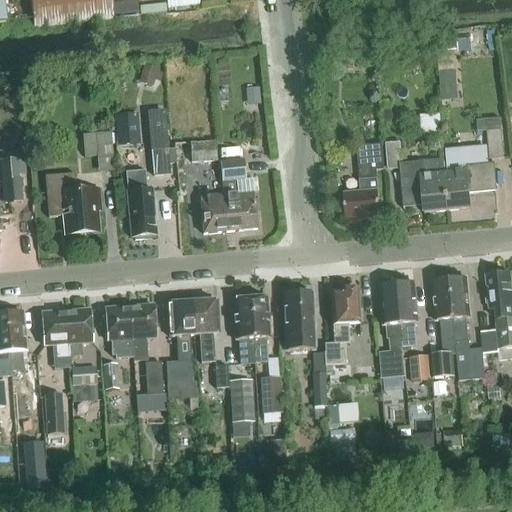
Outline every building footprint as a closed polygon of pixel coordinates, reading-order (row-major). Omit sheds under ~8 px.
[(113,22),(110,0),(30,0),(34,31),(113,22)] [(118,4),(113,4),(114,17),(119,17),(139,15),(138,2),(118,4)] [(440,38),(441,53),(472,51),(471,36),(440,38)] [(368,45),(351,46),(352,60),(369,59),(368,45)] [(335,49),(313,51),(315,68),(337,66),(335,49)] [(144,68),(141,79),(153,83),(154,81),(159,83),(162,75),(156,74),(157,71),(144,68)] [(459,71),(443,72),(445,100),(460,99),(459,71)] [(259,102),(258,91),(246,91),(247,103),(259,102)] [(165,114),(147,115),(150,153),(168,151),(165,114)] [(138,116),(114,118),(117,148),(141,145),(138,116)] [(438,117),(428,118),(429,136),(440,135),(438,117)] [(487,133),(490,162),(505,160),(501,120),(477,123),(478,134),(487,133)] [(85,159),(97,158),(99,175),(115,174),(111,135),(83,138),(85,159)] [(216,144),(190,145),(191,166),(217,164),(216,144)] [(401,144),(386,146),(389,172),(400,171),(403,171),(403,166),(401,144)] [(377,173),(385,172),(382,147),(357,149),(361,195),(344,196),(346,223),(381,220),(377,173)] [(150,153),(153,179),(171,178),(168,151),(150,153)] [(222,197),(226,235),(258,232),(255,209),(254,209),(252,195),(236,196),(235,183),(245,182),(243,162),(219,165),(223,197),(222,197)] [(403,171),(400,171),(404,207),(420,206),(420,202),(424,201),(424,209),(425,216),(448,214),(445,176),(426,178),(425,164),(403,166),(403,171)] [(448,176),(445,176),(448,214),(471,211),(470,197),(480,196),(479,192),(496,190),(494,166),(448,170),(448,176)] [(99,193),(76,195),(75,176),(44,179),(48,220),(64,219),(65,236),(98,233),(97,214),(100,213),(99,193)] [(146,178),(127,180),(125,180),(127,194),(131,241),(140,240),(140,238),(156,236),(155,222),(158,222),(156,204),(153,204),(152,192),(147,192),(146,178)] [(9,196),(11,208),(24,206),(22,182),(3,184),(4,196),(9,196)] [(226,235),(222,197),(200,199),(203,237),(226,235)] [(496,311),(498,323),(496,323),(497,334),(481,335),(483,358),(499,356),(499,353),(511,351),(511,287),(511,276),(486,279),(489,299),(487,302),(487,306),(490,309),(490,312),(496,311)] [(484,382),(483,362),(482,351),(470,352),(467,321),(471,321),(467,280),(450,282),(456,346),(457,358),(459,384),(484,382)] [(456,346),(450,282),(433,284),(437,324),(441,324),(444,356),(430,357),(432,382),(456,380),(454,358),(457,358),(456,346)] [(415,285),(396,287),(401,348),(416,347),(414,325),(418,325),(415,285)] [(392,356),(381,357),(383,380),(394,379),(404,379),(402,355),(401,348),(396,287),(381,288),(384,328),(388,327),(389,342),(391,342),(392,356)] [(333,327),(335,346),(335,350),(341,350),(346,350),(345,330),(355,329),(353,294),(350,294),(346,292),(340,292),(338,295),(330,296),(332,327),(333,327)] [(284,297),(286,345),(279,345),(280,354),(314,352),(311,295),(284,297)] [(263,298),(251,299),(256,366),(267,365),(268,365),(266,341),(270,340),(267,300),(263,300),(263,298)] [(256,366),(251,299),(236,300),(237,302),(233,302),(236,345),(239,344),(240,367),(256,366)] [(192,305),(194,340),(199,339),(201,366),(215,365),(213,337),(219,336),(217,303),(213,304),(207,302),(202,302),(200,305),(192,305)] [(194,340),(192,305),(184,306),(182,304),(177,304),(171,306),(167,307),(170,340),(176,339),(177,364),(164,365),(166,387),(193,385),(190,340),(194,340)] [(132,354),(133,362),(133,365),(148,364),(146,342),(156,341),(153,308),(149,308),(143,307),(139,307),(137,309),(129,310),(132,354)] [(116,363),(133,362),(132,354),(129,310),(122,311),(119,309),(115,309),(109,311),(105,312),(108,344),(111,344),(112,359),(115,359),(116,363)] [(66,314),(69,360),(82,359),(81,346),(92,346),(90,312),(86,313),(80,311),(75,311),(74,313),(66,314)] [(69,360),(66,314),(58,315),(56,313),(51,313),(46,315),(42,316),(44,349),(52,349),(53,361),(69,360)] [(22,315),(5,316),(11,374),(11,375),(24,374),(22,355),(26,355),(26,351),(28,351),(27,340),(25,341),(22,315)] [(11,374),(5,316),(0,316),(0,380),(11,380),(11,375),(11,374)] [(342,367),(341,350),(335,350),(335,346),(325,347),(325,355),(324,355),(325,368),(342,367)] [(417,373),(411,374),(412,384),(430,382),(428,358),(416,359),(417,373)] [(161,365),(145,366),(147,399),(163,398),(161,365)] [(103,372),(104,388),(105,393),(119,392),(117,367),(102,368),(103,372)] [(227,368),(215,369),(216,392),(229,391),(227,368)] [(71,371),(72,388),(97,385),(96,369),(71,371)] [(326,378),(325,376),(312,377),(313,409),(327,409),(326,378)] [(266,400),(262,400),(263,417),(282,416),(279,381),(264,382),(266,400)] [(229,384),(232,426),(254,425),(251,383),(229,384)] [(37,388),(17,389),(19,417),(39,416),(37,388)] [(62,397),(46,398),(49,438),(65,437),(62,397)] [(360,404),(340,405),(341,424),(361,423),(360,404)] [(338,408),(327,409),(329,427),(339,426),(338,408)] [(462,434),(445,435),(446,452),(463,450),(462,434)] [(503,437),(493,438),(493,444),(500,444),(500,447),(511,446),(511,439),(504,439),(503,437)] [(284,455),(269,456),(270,471),(285,470),(284,455)] [(43,459),(24,461),(26,494),(45,493),(43,459)] [(225,461),(213,461),(214,475),(226,474),(225,461)] [(135,476),(131,476),(128,479),(129,483),(132,486),(136,486),(139,483),(139,479),(135,476)]
